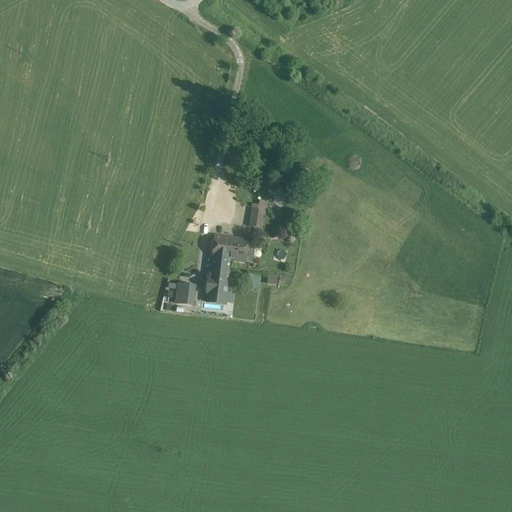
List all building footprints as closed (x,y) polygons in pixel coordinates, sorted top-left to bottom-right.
[(264,213),(252,211),(249,227),(262,229),(264,213)] [(247,242),(215,238),(213,258),(212,263),(229,265),(230,261),(253,264),(255,244),(247,243),(247,242)] [(229,265),(212,263),(211,274),(228,277),(229,265)] [(228,277),(211,274),(208,303),(224,305),(228,277)] [(251,289),(260,290),(261,275),(251,275),(251,289)] [(187,287),(179,286),(177,297),(185,298),(187,287)] [(185,298),(177,297),(176,305),(184,305),(185,298)]
